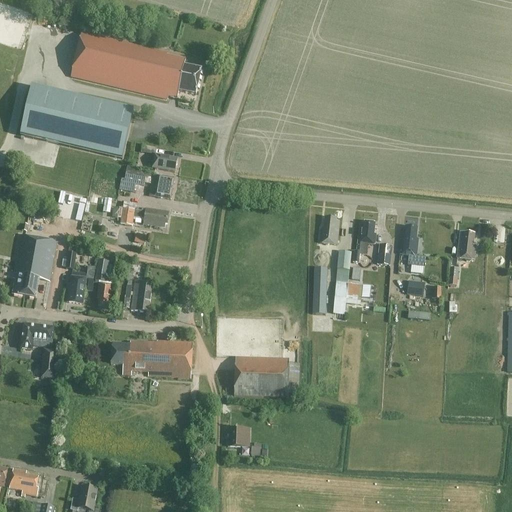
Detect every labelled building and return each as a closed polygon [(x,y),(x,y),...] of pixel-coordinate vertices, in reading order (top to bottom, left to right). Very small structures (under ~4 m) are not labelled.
[(168,54),(81,34),(71,78),(168,100),(168,97),(178,98),(179,92),(196,96),(202,71),(184,67),(186,60),(167,56),(168,54)] [(134,110),(32,87),(21,136),(123,160),(134,110)] [(175,173),(177,159),(156,156),(157,148),(143,146),(141,153),(153,155),(151,163),(153,163),(152,169),(175,173)] [(125,180),(122,180),(120,190),(134,193),(136,185),(144,186),(144,184),(152,186),(150,197),(171,201),(175,180),(153,176),(153,174),(130,170),(130,168),(127,168),(125,180)] [(120,225),(133,226),(134,218),(144,220),(143,225),(165,228),(166,225),(168,225),(169,216),(166,215),(166,213),(143,209),(142,212),(135,211),(136,205),(125,203),(124,209),(113,208),(112,218),(121,219),(120,225)] [(86,206),(80,204),(76,221),(82,223),(86,206)] [(337,220),(325,219),(324,230),(321,229),(320,244),(337,246),(339,222),(336,222),(337,220)] [(375,224),(364,223),(363,225),(360,224),(357,252),(355,252),(353,263),(360,264),(361,255),(367,256),(368,245),(375,245),(376,235),(374,235),(375,224)] [(408,266),(425,268),(426,258),(416,257),(418,240),(416,239),(417,229),(406,227),(405,230),(402,230),(400,255),(409,256),(408,266)] [(460,233),(457,259),(465,260),(465,261),(466,262),(467,263),(468,263),(469,263),(470,263),(471,262),(472,261),(474,261),(476,246),(474,246),(475,235),(460,233)] [(146,237),(136,235),(134,243),(144,245),(146,237)] [(50,282),(57,242),(21,236),(13,280),(16,280),(39,284),(39,280),(50,282)] [(378,266),(391,267),(393,246),(380,245),(378,266)] [(68,253),(77,254),(77,252),(78,252),(79,247),(69,246),(68,253)] [(338,270),(350,272),(352,254),(339,252),(337,270),(338,270)] [(68,253),(66,270),(74,271),(77,254),(68,253)] [(96,282),(107,284),(110,263),(99,261),(96,282)] [(449,286),(458,286),(459,269),(450,268),(449,286)] [(352,281),(360,282),(361,270),(354,269),(352,281)] [(313,315),(326,316),(328,270),(315,270),(313,315)] [(347,285),(348,285),(350,272),(338,270),(337,283),(347,285)] [(125,298),(124,309),(129,309),(131,296),(131,294),(134,273),(130,272),(128,286),(127,286),(126,298),(125,298)] [(83,305),(87,275),(73,273),(72,278),(71,285),(68,284),(66,293),(70,294),(68,304),(83,305)] [(36,299),(39,284),(16,280),(13,295),(36,299)] [(142,282),(135,281),(134,294),(133,296),(131,312),(149,314),(150,303),(151,296),(152,285),(142,284),(142,282)] [(407,296),(424,298),(425,284),(409,282),(407,296)] [(334,298),(346,299),(347,285),(337,283),(336,283),(334,298)] [(109,298),(111,298),(113,286),(99,284),(97,300),(99,300),(98,307),(108,309),(109,298)] [(348,286),(347,301),(361,303),(361,299),(363,287),(348,286)] [(370,300),(370,288),(363,287),(361,299),(370,300)] [(54,329),(24,325),(21,349),(33,351),(33,347),(44,349),(44,352),(41,378),(56,380),(59,353),(52,352),(54,329)] [(193,344),(157,342),(157,344),(141,343),(141,344),(131,343),(130,346),(112,345),(111,366),(123,367),(123,376),(132,376),(132,373),(149,374),(148,377),(191,380),(193,344)] [(299,398),(300,364),(289,364),(289,360),(236,358),(234,396),(288,398),(299,398)] [(250,448),(251,429),(232,429),(232,440),(228,440),(228,447),(250,448)] [(263,445),(255,444),(255,448),(252,448),(252,457),(262,458),(263,445)] [(10,490),(20,492),(23,492),(22,495),(23,495),(23,498),(25,498),(26,496),(37,498),(39,489),(37,489),(39,478),(26,476),(27,472),(13,470),(10,490)] [(94,511),(98,490),(82,487),(80,500),(73,499),(71,511),(75,511),(77,511),(78,509),(94,511)] [(31,511),(53,511),(55,508),(33,503),(31,511)]
